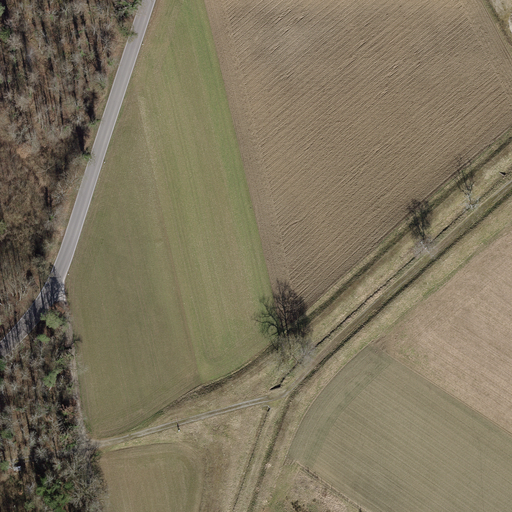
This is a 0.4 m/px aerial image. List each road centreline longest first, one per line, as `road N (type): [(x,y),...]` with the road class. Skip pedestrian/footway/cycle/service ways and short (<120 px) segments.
road 1 (track): [(511,183),(281,396),(0,462)]
road 2 (tertiary): [(0,351),(49,294),(70,247),(148,0)]
road 3 (track): [(97,511),(63,291),(54,283)]
